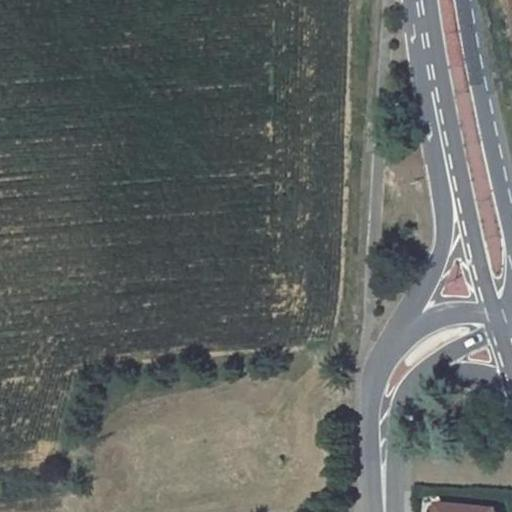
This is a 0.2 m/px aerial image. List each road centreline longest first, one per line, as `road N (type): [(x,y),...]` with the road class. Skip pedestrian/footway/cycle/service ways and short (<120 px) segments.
road 1 (secondary): [(445,85),(426,108),(442,198),(436,266),(380,357)]
road 2 (primary): [(511,235),(461,0)]
road 3 (primary): [(445,85),(498,319)]
road 4 (secondary): [(380,357),(370,429),(380,511)]
road 5 (secondary): [(498,319),(453,312),(405,334),(380,357)]
road 6 (secondary): [(388,511),(406,393)]
road 7 (secondary): [(406,393),(423,370),(498,319)]
